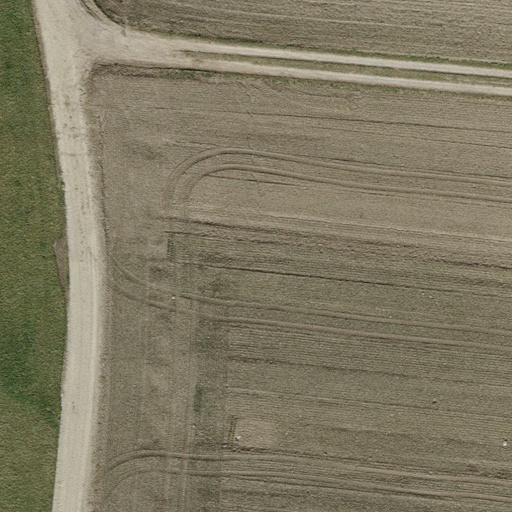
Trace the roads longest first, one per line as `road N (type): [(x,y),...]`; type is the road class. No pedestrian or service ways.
road 1 (track): [(70,511),(86,342),(65,41)]
road 2 (track): [(65,41),(511,84)]
